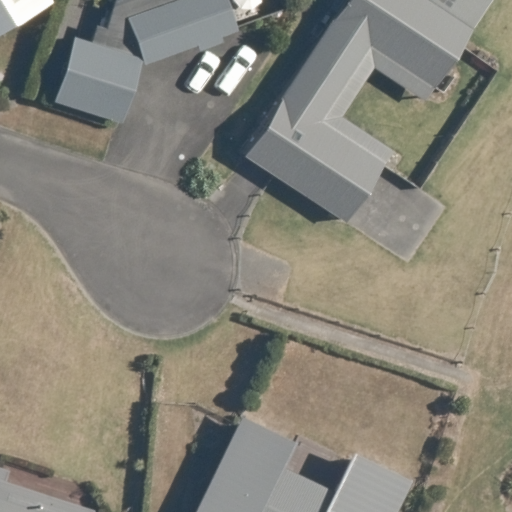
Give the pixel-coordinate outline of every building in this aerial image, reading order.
[(0,0),(0,44),(66,3),(63,0),(0,0)] [(131,0),(118,4),(84,40),(69,35),(46,98),(120,120),(138,64),(238,30),(227,0),(131,0)] [(488,0),(337,0),(240,155),(345,221),(390,149),(339,117),(371,66),(426,100),(488,0)] [(389,511),(402,482),(238,411),(194,511),(389,511)] [(0,511),(88,511),(91,503),(0,475),(0,511)]
